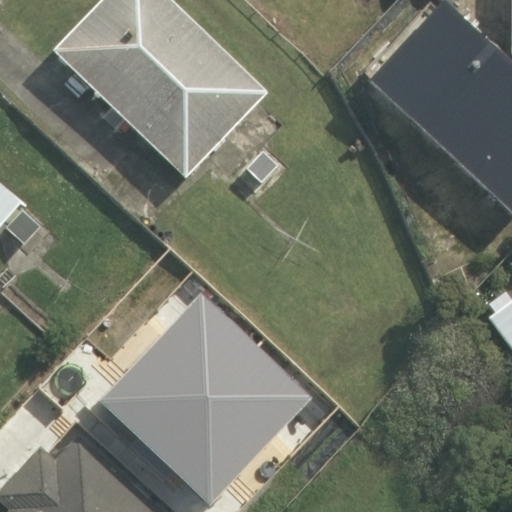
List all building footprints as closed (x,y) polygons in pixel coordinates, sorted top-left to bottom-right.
[(105,0),(51,59),(185,184),(264,100),(157,0),(105,0)] [(258,153),(235,176),(257,198),(280,174),(258,153)] [(0,230),(27,254),(49,228),(22,204),(16,211),(0,197),(0,230)] [(41,395),(87,440),(141,385),(94,340),(41,395)] [(170,465),(188,441),(161,421),(143,445),(170,465)] [(154,511),(146,505),(155,495),(138,480),(130,488),(76,442),(54,467),(38,453),(0,496),(0,511),(1,511),(154,511)]
